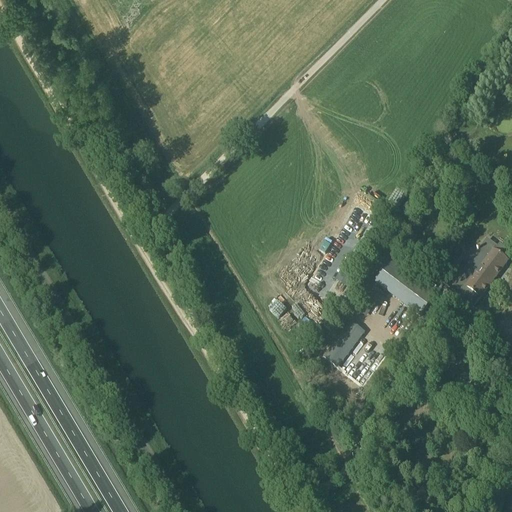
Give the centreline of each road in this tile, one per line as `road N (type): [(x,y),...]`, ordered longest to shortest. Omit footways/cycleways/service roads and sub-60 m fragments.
road 1 (track): [(0,9),(304,511)]
road 2 (unclassified): [(187,511),(0,194)]
road 3 (unclassified): [(127,228),(168,213),(382,0)]
road 4 (motorway): [(122,511),(0,307)]
road 5 (motorway): [(0,355),(93,511)]
road 6 (track): [(168,213),(160,244),(193,333)]
